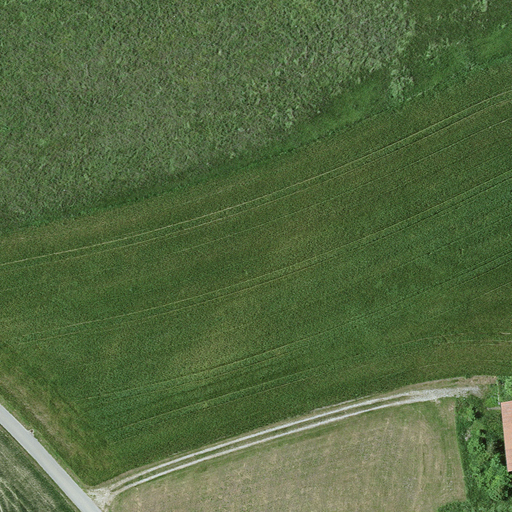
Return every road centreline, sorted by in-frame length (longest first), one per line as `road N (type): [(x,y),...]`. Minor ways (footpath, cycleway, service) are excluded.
road 1 (track): [(81,500),(270,432),(446,393)]
road 2 (unclassified): [(0,412),(91,511)]
